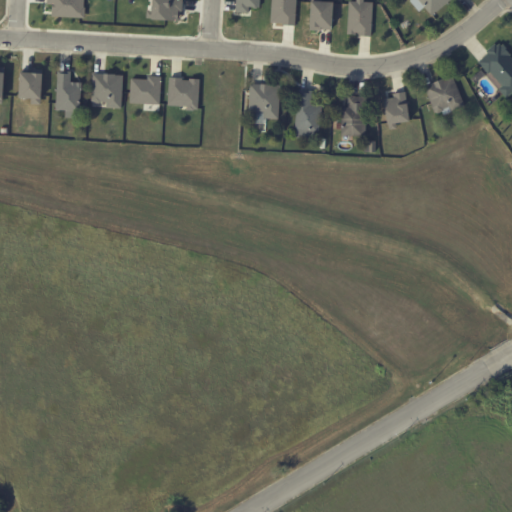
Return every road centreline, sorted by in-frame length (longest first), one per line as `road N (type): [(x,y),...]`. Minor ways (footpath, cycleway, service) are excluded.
road 1 (residential): [(502,0),(430,53),(387,64),(0,37)]
road 2 (residential): [(243,511),(511,351)]
